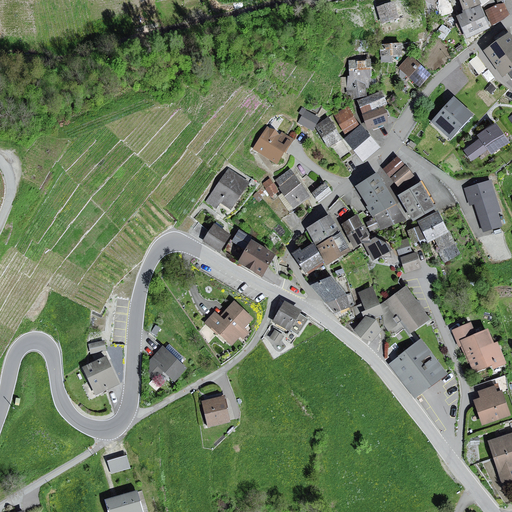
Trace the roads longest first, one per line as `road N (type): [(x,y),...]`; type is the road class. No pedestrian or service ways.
road 1 (residential): [(511,18),(432,83),(380,157),(297,234),(291,257),(314,297),(313,312)]
road 2 (unclassified): [(312,0),(0,65)]
road 3 (tertiary): [(125,415),(139,295),(159,246),(186,244),(279,293)]
road 4 (tertiary): [(313,312),(371,357),(492,511)]
road 5 (tertiary): [(0,413),(14,357),(35,342),(51,352),(68,411),(107,429)]
road 6 (residential): [(125,415),(152,409),(236,360),(279,293)]
road 7 (residential): [(0,506),(92,450),(107,429)]
